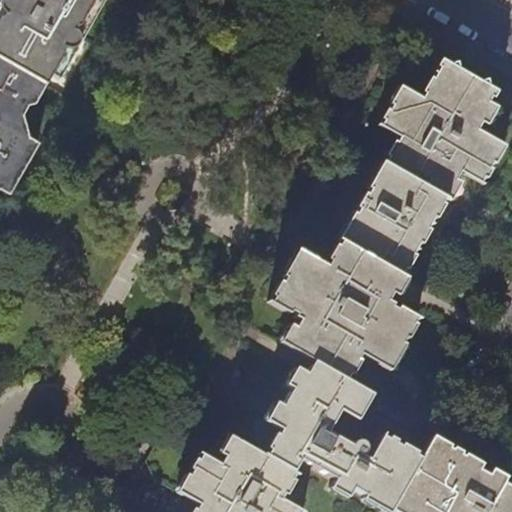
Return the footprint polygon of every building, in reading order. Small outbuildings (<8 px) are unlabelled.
[(0,0),(0,60),(43,85),(59,56),(57,55),(60,50),(64,52),(69,51),(72,49),(75,45),(75,40),(75,36),(72,33),(70,32),(73,26),(76,28),(92,0),(0,0)] [(32,104),(43,85),(0,60),(0,195),(5,198),(33,147),(24,142),(17,118),(24,106),(32,104)] [(301,334),(291,352),(314,364),(343,381),(346,375),(350,377),(357,364),(353,362),(357,355),(379,367),(392,342),(398,346),(401,341),(406,343),(415,327),(410,324),(413,319),(396,309),(394,312),(389,309),(391,306),(385,302),(389,294),(380,289),(389,274),(397,279),(401,272),(405,274),(413,260),(409,258),(415,247),(421,250),(429,235),(424,233),(431,220),(437,224),(445,209),(439,206),(443,199),(435,195),(446,175),(458,182),(462,175),(479,184),(482,179),(487,182),(493,173),(488,170),(491,165),(484,161),(494,142),(476,132),(480,125),(475,122),(486,102),(488,103),(490,98),(492,99),(496,92),(441,61),(437,67),(442,70),(436,81),(431,78),(422,94),(426,96),(423,102),(409,94),(400,110),(393,106),(389,114),(386,113),(380,122),(385,125),(382,130),(400,140),(397,146),(394,144),(386,157),(390,159),(386,165),(389,167),(381,181),(387,184),(380,196),(372,191),(367,199),(363,197),(355,210),(360,212),(357,219),(363,222),(347,250),(342,247),(338,253),(333,250),(327,261),(332,264),(329,269),(306,257),(291,283),(286,280),(282,287),(279,285),(272,298),(276,300),(272,307),(289,316),(291,312),(297,316),(295,320),(298,321),(293,329),(301,334)] [(400,110),(409,94),(399,88),(390,105),(393,106),(400,110)] [(487,128),(498,108),(488,103),(486,102),(475,122),(480,125),(487,128)] [(495,167),(505,148),(494,142),(484,161),(491,165),(495,167)] [(383,163),(368,189),(372,191),(380,196),(387,184),(381,181),(389,167),(386,165),(383,163)] [(449,203),(460,183),(458,182),(446,175),(435,195),(443,199),(449,203)] [(352,216),(337,244),(342,247),(347,250),(363,222),(357,219),(352,216)] [(297,252),(283,278),(286,280),(291,283),(306,257),(297,252)] [(395,297),(403,282),(397,279),(389,274),(380,289),(389,294),(395,297)] [(289,327),(279,345),(291,352),(301,334),(293,329),(289,327)] [(389,372),(403,348),(398,346),(392,342),(379,367),(389,372)] [(369,395),(350,385),(343,381),(314,364),(307,376),(362,407),(369,395)] [(297,394),(307,376),(295,370),(285,388),(292,391),(297,394)] [(296,511),(280,502),(282,498),(286,500),(295,483),(293,482),(297,475),(293,473),(300,462),(334,481),(336,479),(354,489),(353,491),(364,497),(368,491),(394,506),(422,459),(402,448),(398,449),(394,447),(396,444),(388,439),(386,443),(380,440),(367,462),(361,458),(366,449),(363,444),(357,441),(352,440),(351,442),(347,448),(323,434),(335,411),(354,421),(362,407),(307,376),(297,394),(292,391),(282,410),(290,414),(280,432),(277,438),(273,436),(265,449),(268,451),(265,457),(244,445),(234,463),(228,460),(222,470),(203,459),(201,464),(197,461),(190,473),(193,475),(190,481),(196,485),(187,502),(200,509),(197,511),(296,511)] [(290,414),(282,410),(275,406),(265,424),(280,432),(290,414)] [(234,463),(244,445),(228,437),(218,454),(228,460),(234,463)] [(452,446),(434,437),(429,445),(447,455),(449,452),(452,446)] [(486,511),(498,491),(502,484),(505,479),(492,472),(489,478),(480,473),(461,463),(463,458),(460,457),(462,453),(455,449),(452,454),(449,452),(447,455),(429,445),(422,459),(394,506),(405,511),(486,511)] [(464,455),(463,458),(461,463),(480,473),(484,466),(464,455)] [(336,479),(334,481),(330,489),(349,499),(353,491),(354,489),(336,479)] [(196,485),(190,481),(186,480),(177,497),(187,502),(196,485)] [(511,489),(502,484),(498,491),(511,498),(511,489)] [(368,491),(364,497),(362,502),(378,511),(390,511),(394,506),(368,491)] [(511,511),(511,498),(498,491),(486,511),(511,511)]
